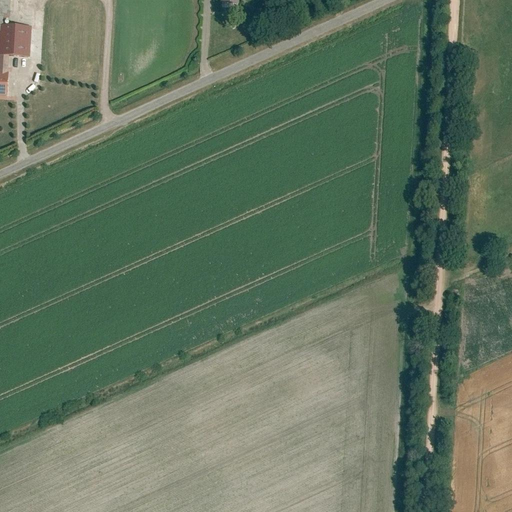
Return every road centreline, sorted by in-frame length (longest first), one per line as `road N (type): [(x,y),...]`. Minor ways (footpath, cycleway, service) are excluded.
road 1 (track): [(454,0),(424,511)]
road 2 (unclassified): [(383,0),(0,172)]
